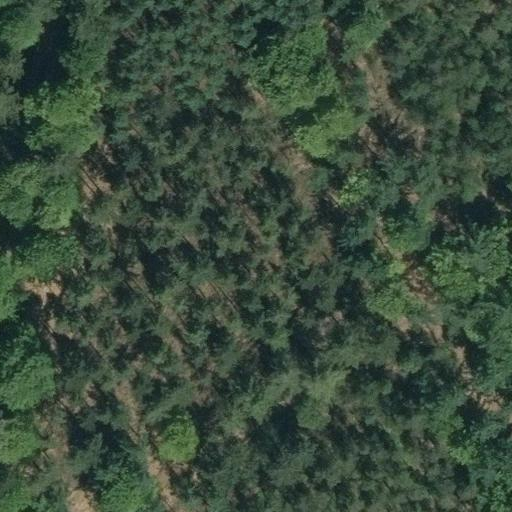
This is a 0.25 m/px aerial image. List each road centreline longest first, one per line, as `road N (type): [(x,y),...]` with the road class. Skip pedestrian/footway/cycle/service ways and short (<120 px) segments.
road 1 (track): [(88,511),(511,262)]
road 2 (track): [(0,299),(54,0)]
road 3 (track): [(439,306),(511,458)]
